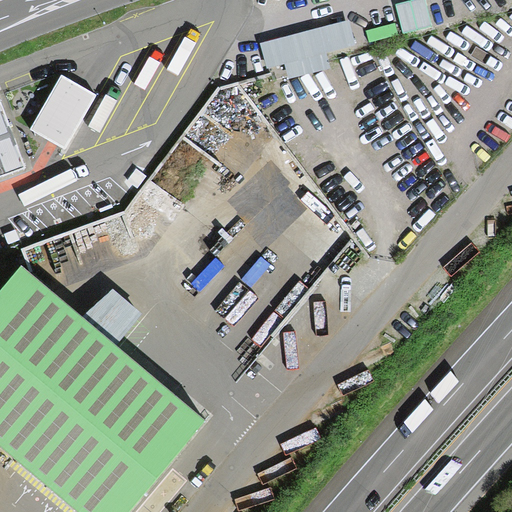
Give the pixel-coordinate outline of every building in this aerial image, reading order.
[(425,0),(413,0),(396,5),(404,33),(433,25),(425,0)] [(349,20),(260,44),(267,69),(285,64),(289,78),(332,66),(329,54),(357,47),(349,20)] [(31,129),(66,149),(96,95),(61,75),(31,129)] [(0,102),(0,181),(25,172),(0,103),(0,102)] [(0,444),(20,462),(79,511),(132,511),(207,424),(204,422),(116,348),(27,273),(0,305),(0,444)]
